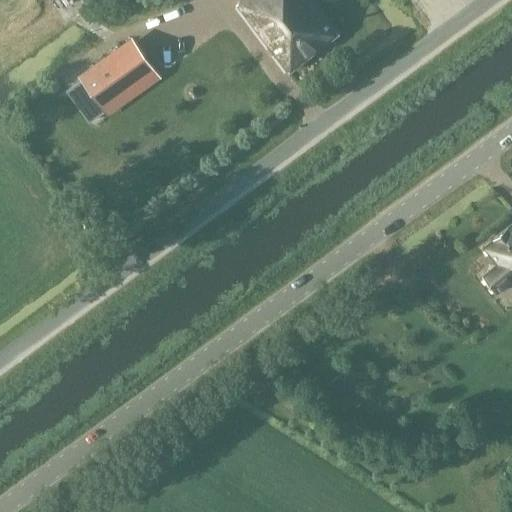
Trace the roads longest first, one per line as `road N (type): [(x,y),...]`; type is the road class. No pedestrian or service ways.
road 1 (tertiary): [(0,509),(511,130)]
road 2 (unclassified): [(0,362),(490,0)]
